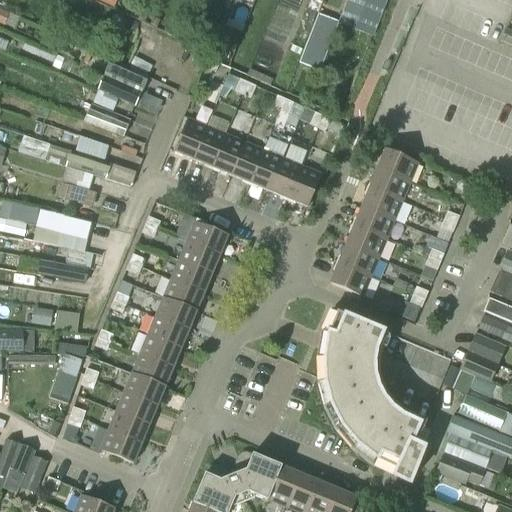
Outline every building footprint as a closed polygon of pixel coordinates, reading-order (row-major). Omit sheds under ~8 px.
[(92,0),(93,0),(112,9),(116,0),(92,0)] [(274,74),(303,6),(289,0),(285,0),(257,66),(274,74)] [(346,0),(338,24),(371,37),(385,0),(346,0)] [(306,10),(303,17),(306,18),(300,31),(308,34),(316,15),(306,10)] [(0,25),(3,27),(9,15),(0,11),(0,25)] [(318,71),(337,24),(318,16),(299,64),(318,71)] [(511,32),(505,29),(499,42),(511,47),(511,32)] [(206,60),(203,69),(215,74),(218,65),(206,60)] [(147,78),(131,71),(109,61),(102,77),(140,94),(147,78)] [(140,95),(103,78),(97,91),(134,107),(140,95)] [(241,95),(246,84),(239,80),(234,92),(241,96),(241,95)] [(241,96),(242,96),(250,100),(255,88),(246,84),(241,95),(241,96)] [(111,112),(116,101),(96,93),(92,103),(111,112)] [(271,109),(279,113),(284,101),(276,97),(271,109)] [(284,101),(279,113),(287,116),(292,104),(284,101)] [(90,106),(84,122),(121,136),(127,121),(90,106)] [(308,125),(317,129),(322,117),(314,114),(308,125)] [(322,117),(317,129),(325,133),(330,121),(322,117)] [(192,161),(205,128),(186,120),(172,153),(192,161)] [(330,121),(325,133),(337,138),(342,126),(330,121)] [(225,136),(205,128),(192,161),(211,169),(225,136)] [(230,177),(244,144),(225,136),(211,169),(230,177)] [(18,153),(65,168),(92,177),(104,180),(109,165),(23,138),(18,153)] [(263,152),(244,144),(230,177),(250,185),(263,152)] [(375,171),(409,184),(417,164),(384,151),(375,171)] [(267,192),(281,159),(263,152),(250,185),(267,192)] [(301,168),(281,159),(267,192),(287,201),(301,168)] [(87,192),(92,177),(65,168),(60,183),(87,192)] [(301,168),(287,201),(306,209),(320,176),(301,168)] [(393,221),(409,184),(375,171),(360,207),(393,221)] [(455,190),(467,195),(471,187),(459,182),(455,190)] [(64,201),(91,208),(95,194),(68,187),(64,201)] [(34,228),(86,240),(89,225),(5,204),(1,220),(34,228)] [(393,221),(360,207),(353,226),(386,240),(393,221)] [(439,229),(451,234),(458,218),(446,213),(439,229)] [(144,226),(156,231),(159,223),(147,218),(144,226)] [(6,222),(3,233),(22,237),(25,226),(6,222)] [(193,223),(185,243),(218,256),(226,237),(193,223)] [(152,239),(156,231),(144,226),(140,234),(152,239)] [(378,259),(386,240),(353,226),(345,245),(378,259)] [(511,250),(511,227),(508,226),(500,245),(511,250)] [(31,244),(82,256),(86,240),(34,228),(31,244)] [(185,243),(177,262),(210,276),(218,256),(185,243)] [(370,278),(378,259),(345,245),(337,264),(370,278)] [(430,250),(427,257),(439,262),(442,255),(430,250)] [(511,276),(511,254),(507,252),(498,270),(511,276)] [(141,268),(144,261),(132,256),(129,263),(141,268)] [(439,262),(427,257),(424,266),(436,271),(439,262)] [(170,280),(203,294),(210,276),(177,262),(170,280)] [(38,263),(36,275),(85,285),(87,272),(38,263)] [(141,268),(129,263),(125,272),(137,277),(141,268)] [(370,278),(337,264),(328,285),(361,298),(370,278)] [(511,278),(497,272),(488,292),(510,302),(511,298),(511,278)] [(170,280),(162,299),(195,312),(203,294),(170,280)] [(415,288),(412,295),(424,300),(427,293),(415,288)] [(112,302),(125,307),(128,298),(116,293),(112,302)] [(424,300),(412,295),(408,304),(420,309),(424,300)] [(162,299),(154,319),(187,333),(195,312),(162,299)] [(511,310),(487,300),(482,312),(511,324),(511,310)] [(121,315),(125,307),(112,302),(109,310),(121,315)] [(33,326),(49,329),(51,312),(35,310),(33,326)] [(392,477),(391,478),(408,486),(432,434),(424,430),(416,447),(411,445),(420,427),(418,426),(418,427),(400,418),(390,410),(381,400),(375,389),(372,376),(371,363),(374,351),(380,335),(380,336),(381,334),(368,329),(369,327),(335,313),(334,315),(335,315),(327,337),(320,335),(320,336),(326,338),(322,351),(317,350),(315,360),(316,385),(322,409),(334,432),(350,451),(370,467),(392,477)] [(511,330),(504,327),(482,318),(477,329),(511,344),(511,330)] [(154,319),(146,337),(179,351),(187,333),(154,319)] [(0,354),(20,354),(21,331),(0,329),(0,354)] [(97,339),(109,344),(112,336),(100,331),(97,339)] [(467,353),(496,366),(504,348),(475,335),(467,353)] [(146,337),(138,356),(171,369),(179,351),(146,337)] [(106,352),(109,344),(97,339),(94,347),(106,352)] [(496,366),(467,353),(459,371),(489,383),(496,366)] [(138,356),(130,375),(163,388),(171,369),(138,356)] [(53,357),(7,357),(7,365),(53,366),(53,357)] [(81,364),(64,358),(58,375),(75,381),(81,364)] [(449,367),(441,386),(465,395),(472,377),(449,367)] [(82,378),(95,382),(98,374),(85,370),(82,378)] [(130,375),(123,393),(156,407),(163,388),(130,375)] [(82,378),(80,386),(92,391),(95,382),(82,378)] [(490,399),(495,387),(473,378),(468,390),(490,399)] [(508,393),(495,387),(490,399),(503,405),(508,393)] [(123,393),(115,412),(148,426),(156,407),(123,393)] [(500,432),(507,415),(464,396),(457,414),(500,432)] [(70,415),(82,421),(85,413),(72,409),(70,415)] [(115,412),(107,431),(140,445),(148,426),(115,412)] [(82,421),(70,415),(67,425),(79,429),(82,421)] [(511,441),(452,417),(445,434),(492,452),(511,460),(511,441)] [(140,445),(107,431),(107,432),(97,428),(90,446),(99,450),(98,451),(132,465),(140,445)] [(484,469),(489,458),(491,453),(492,453),(492,452),(445,434),(450,436),(443,454),(484,470),(484,469)] [(17,445),(4,440),(0,453),(0,490),(1,491),(8,471),(17,445)] [(32,457),(34,452),(18,445),(8,471),(24,477),(32,457)] [(264,500),(278,467),(246,454),(240,454),(236,458),(233,464),(233,467),(234,470),(225,474),(224,471),(221,469),(215,466),(209,466),(205,470),(192,502),(217,511),(227,511),(233,500),(248,494),(263,501),(264,500)] [(464,486),(465,481),(479,487),(485,473),(441,456),(434,474),(464,486)] [(46,462),(32,457),(24,477),(19,489),(33,494),(46,462)] [(264,500),(282,508),(296,474),(278,467),(264,500)] [(296,474),(282,508),(293,511),(302,511),(315,482),(296,474)] [(55,491),(59,483),(47,478),(44,487),(55,491)] [(441,478),(437,488),(464,498),(468,487),(441,478)] [(302,511),(323,511),(333,490),(315,482),(302,511)] [(333,490),(323,511),(349,511),(355,499),(333,490)] [(112,511),(113,510),(80,496),(73,511),(112,511)] [(217,511),(192,502),(187,511),(217,511)]
